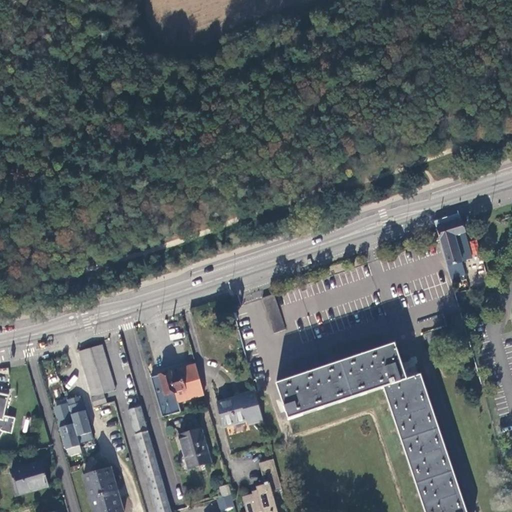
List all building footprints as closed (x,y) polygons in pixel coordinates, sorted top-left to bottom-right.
[(435,222),(437,229),(461,221),(459,214),(435,222)] [(466,276),(462,262),(472,259),(464,232),(465,232),(461,221),(437,229),(451,280),(466,276)] [(475,240),(469,242),(472,255),(478,253),(475,240)] [(262,299),(273,333),(285,329),(273,295),(262,299)] [(468,336),(460,311),(445,316),(448,326),(422,334),(427,349),(468,336)] [(383,387),(425,511),(466,511),(421,375),(407,379),(394,344),(276,382),(288,418),(383,387)] [(93,397),(104,393),(116,390),(102,345),(80,352),(93,397)] [(184,378),(188,389),(176,393),(179,403),(206,395),(196,363),(181,368),(183,373),(184,378)] [(160,375),(165,396),(176,393),(186,390),(183,378),(184,378),(183,373),(181,374),(181,372),(172,375),(171,372),(160,375)] [(164,417),(182,412),(179,403),(176,393),(165,396),(160,375),(153,377),(164,417)] [(249,424),(263,420),(255,392),(241,396),(241,397),(217,404),(224,428),(248,421),(249,424)] [(107,402),(104,393),(93,397),(92,398),(94,406),(107,402)] [(0,436),(2,433),(12,436),(16,419),(5,417),(9,398),(0,396),(0,436)] [(172,511),(141,407),(129,410),(158,511),(172,511)] [(63,428),(68,449),(92,442),(87,422),(63,428)] [(179,436),(185,457),(189,469),(211,463),(201,429),(179,436)] [(189,469),(185,457),(180,459),(183,470),(189,469)] [(279,511),(273,490),(282,488),(274,459),(260,463),(266,485),(257,487),(259,493),(244,497),(247,511),(279,511)] [(12,471),(18,493),(39,486),(40,488),(49,485),(42,462),(12,471)] [(83,476),(93,511),(121,511),(110,469),(83,476)] [(220,487),(223,497),(231,495),(228,484),(220,487)]
